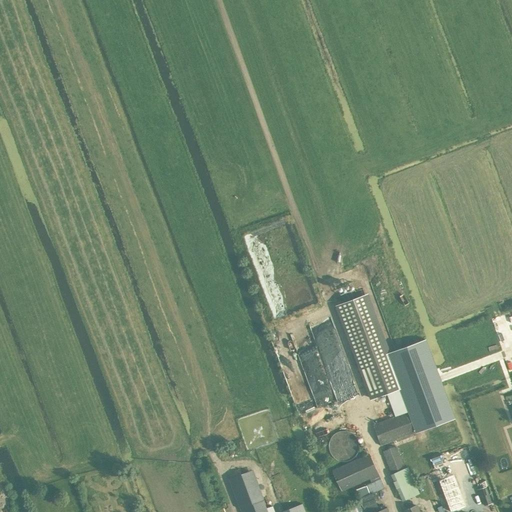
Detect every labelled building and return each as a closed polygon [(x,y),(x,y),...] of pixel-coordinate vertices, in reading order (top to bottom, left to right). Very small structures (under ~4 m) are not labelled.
[(403,281),(365,295),(400,389),(399,389),(415,432),(453,418),(454,418),(444,390),(443,387),(435,366),(434,363),(404,281),(403,281)] [(365,295),(338,305),(372,399),(399,389),(400,389),(365,295)] [(407,412),(373,425),(380,446),(414,433),(407,412)] [(358,448),(358,445),(358,442),(357,439),(356,437),(354,434),(352,432),(349,431),(346,430),(343,430),(340,430),(337,431),(335,433),(332,435),(331,437),(329,440),(329,443),(329,446),(329,449),(330,452),(332,454),(334,456),(337,458),(339,459),(342,460),(345,460),(348,459),(351,458),(353,456),(355,454),(357,451),(358,448)] [(391,475),(393,474),(404,469),(396,447),(383,452),(391,475)] [(341,491),(378,475),(368,455),(332,471),(341,491)] [(404,500),(419,494),(408,467),(404,469),(393,474),(404,500)] [(266,511),(263,500),(252,470),(229,478),(241,511),(266,511)] [(369,495),(384,489),(380,479),(365,486),(369,495)] [(448,484),(440,487),(449,507),(457,504),(448,484)] [(492,503),(491,502),(486,487),(477,490),(483,506),(492,503)]
